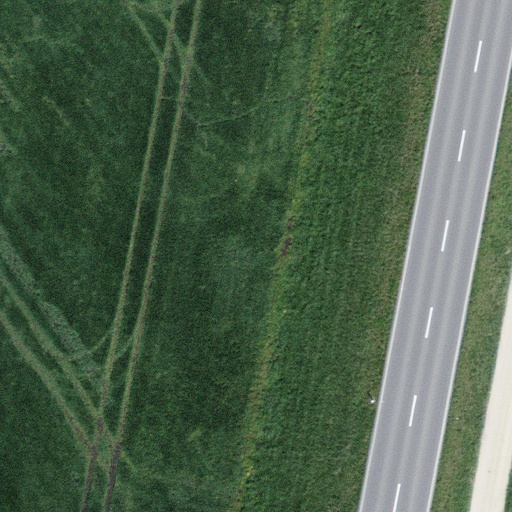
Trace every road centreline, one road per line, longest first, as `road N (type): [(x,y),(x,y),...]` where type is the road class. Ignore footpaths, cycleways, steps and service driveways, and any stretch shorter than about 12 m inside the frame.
road 1 (secondary): [(489,0),(394,511)]
road 2 (track): [(287,511),(378,0)]
